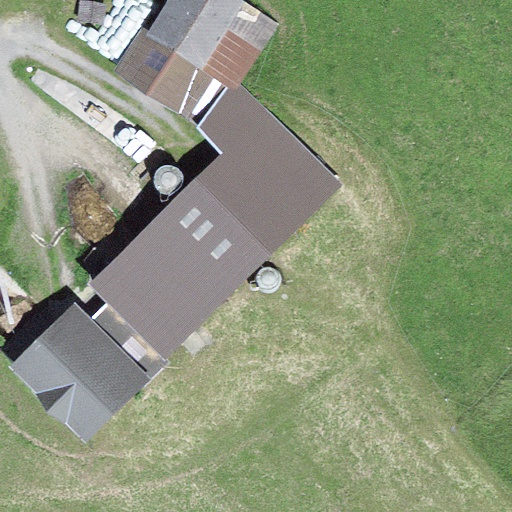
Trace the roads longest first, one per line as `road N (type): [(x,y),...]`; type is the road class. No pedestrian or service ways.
road 1 (track): [(210,158),(111,83),(0,21)]
road 2 (track): [(63,293),(27,127),(0,80)]
